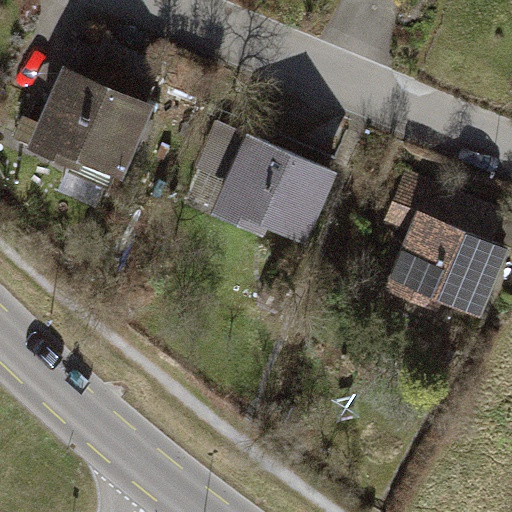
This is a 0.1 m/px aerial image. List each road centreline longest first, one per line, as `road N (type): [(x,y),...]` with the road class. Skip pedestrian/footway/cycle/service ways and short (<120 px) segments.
road 1 (residential): [(160,0),(511,139)]
road 2 (secondary): [(0,328),(166,478)]
